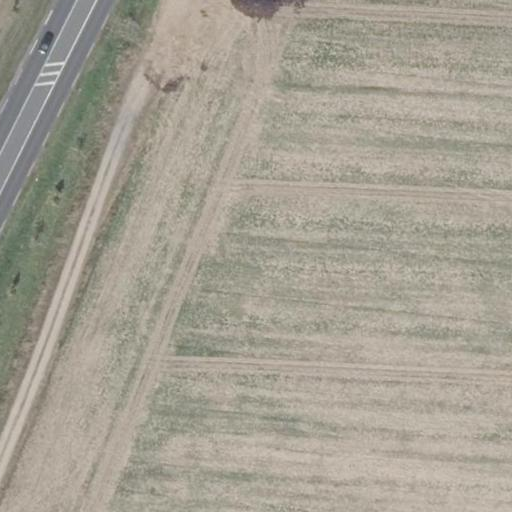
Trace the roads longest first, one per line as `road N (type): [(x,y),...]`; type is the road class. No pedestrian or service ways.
road 1 (track): [(0,457),(176,0)]
road 2 (primary): [(0,210),(106,0)]
road 3 (primary): [(67,0),(0,136)]
